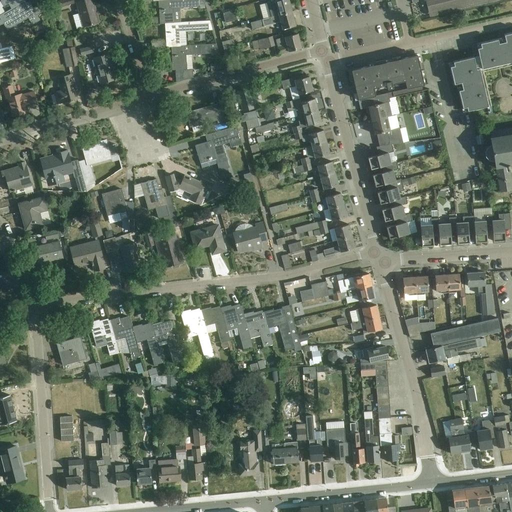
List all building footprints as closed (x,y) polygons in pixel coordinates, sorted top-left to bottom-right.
[(40,20),(37,15),(42,12),(38,5),(33,8),(29,1),(26,3),(23,0),(1,0),(4,6),(11,2),(14,7),(0,15),(0,25),(3,23),(7,30),(28,18),(32,24),(40,20)] [(77,29),(83,27),(99,22),(93,0),(84,0),(76,2),(80,14),(73,15),(77,29)] [(161,0),(154,0),(154,1),(159,1),(160,23),(173,23),(173,22),(172,8),(180,8),(199,7),(199,4),(205,4),(203,0),(161,0)] [(270,18),(292,11),(288,0),(277,0),(265,3),(270,18)] [(497,0),(425,0),(430,16),(497,0)] [(235,10),(223,13),(226,22),(237,19),(235,10)] [(283,29),(286,28),(296,26),(292,11),(270,18),(262,20),(251,23),(252,29),(264,26),(264,27),(281,22),(283,29)] [(173,23),(160,23),(160,24),(165,24),(167,47),(172,46),(180,46),(180,45),(179,32),(212,30),(209,21),(181,22),(173,22),(173,23)] [(482,69),(483,69),(495,67),(511,63),(511,32),(504,34),(506,41),(499,43),(498,39),(480,43),(481,47),(477,48),(479,56),(482,68),(482,69)] [(298,33),(288,36),(276,39),(278,47),(277,47),(279,54),(289,51),(289,52),(302,48),(298,33)] [(50,44),(57,42),(54,36),(48,38),(50,44)] [(275,45),(272,36),(258,40),(258,41),(254,42),(256,49),(260,48),(260,49),(275,45)] [(180,46),(172,46),(173,70),(176,70),(176,82),(193,78),(193,69),(187,69),(186,55),(212,53),(212,55),(219,55),(220,55),(219,52),(216,43),(206,44),(180,45),(180,46)] [(93,51),(92,45),(79,49),(81,55),(93,51)] [(0,61),(15,57),(12,46),(0,49),(0,61)] [(77,64),(74,47),(67,48),(71,65),(77,64)] [(36,53),(28,54),(29,62),(37,61),(36,53)] [(108,54),(99,57),(94,58),(98,74),(101,83),(102,83),(104,89),(110,87),(109,81),(116,79),(108,54)] [(358,100),(369,97),(389,93),(392,92),(421,85),(424,85),(417,55),(351,70),(358,100)] [(482,69),(482,68),(479,56),(453,61),(454,65),(450,66),(454,84),(461,82),(463,89),(458,90),(463,108),(467,107),(468,110),(490,105),(483,69),(482,69)] [(221,61),(215,63),(217,71),(223,69),(221,61)] [(55,92),(55,94),(58,104),(78,99),(75,89),(71,74),(57,78),(61,91),(55,92)] [(295,77),(285,80),(281,81),(283,90),(297,86),(299,94),(313,91),(309,76),(296,80),(295,77)] [(37,102),(34,92),(34,91),(21,94),(21,93),(16,95),(13,84),(3,87),(6,98),(8,97),(10,106),(13,116),(24,113),(22,106),(37,102)] [(392,92),(393,97),(401,95),(423,91),(423,90),(421,85),(392,92)] [(241,92),(245,111),(256,109),(252,89),(241,92)] [(368,107),(371,120),(391,115),(388,102),(391,101),(389,93),(369,97),(371,106),(368,107)] [(315,99),(305,101),(301,102),(300,98),(285,102),(290,118),(297,116),(304,114),(318,110),(315,99)] [(193,132),(203,129),(202,125),(217,120),(218,123),(225,121),(220,103),(186,112),(189,121),(190,121),(193,132)] [(266,120),(275,117),(272,108),(263,112),(266,120)] [(321,122),(318,110),(304,114),(297,116),(299,122),(300,125),(292,128),(294,134),(302,132),(301,128),(307,126),(321,122)] [(391,115),(371,120),(374,134),(387,131),(389,138),(388,138),(390,145),(392,144),(400,143),(398,137),(402,136),(400,128),(399,128),(396,114),(391,115)] [(248,120),(246,121),(248,129),(259,126),(258,118),(248,120)] [(267,125),(255,128),(257,134),(275,129),(273,122),(267,124),(267,125)] [(219,171),(229,168),(230,167),(223,144),(229,142),(231,147),(242,144),(237,126),(211,134),(213,140),(195,145),(202,168),(217,163),(219,171)] [(511,127),(490,131),(491,138),(490,138),(491,145),(487,147),(485,151),(486,156),(489,160),(494,160),(495,167),(496,167),(500,192),(511,189),(511,184),(510,171),(511,170),(511,127)] [(324,130),(309,134),(303,135),(302,132),(294,134),(296,140),(302,138),(303,141),(303,142),(304,142),(305,142),(311,140),(312,146),(327,142),(324,130)] [(86,159),(79,161),(82,171),(83,175),(83,178),(86,190),(87,192),(95,186),(94,184),(96,183),(90,164),(102,161),(111,158),(111,156),(118,154),(116,144),(109,146),(108,144),(107,144),(106,140),(96,143),(96,145),(90,147),(90,146),(83,148),(86,159)] [(441,140),(432,142),(434,150),(443,148),(441,140)] [(315,157),(320,156),(330,154),(327,142),(312,146),(315,157)] [(257,144),(252,145),(250,146),(252,153),(259,151),(257,144)] [(394,152),(392,144),(390,145),(377,147),(376,147),(377,147),(379,147),(381,154),(368,158),(371,169),(384,166),(397,162),(391,163),(388,153),(394,152)] [(55,156),(41,160),(44,169),(45,174),(48,185),(64,181),(62,173),(72,170),(74,178),(83,175),(82,171),(79,161),(78,160),(71,162),(70,160),(68,150),(54,154),(55,156)] [(260,153),(253,155),(254,161),(262,159),(260,153)] [(303,165),(310,162),(309,156),(301,158),(303,165)] [(10,191),(20,189),(32,186),(25,161),(18,163),(19,167),(2,172),(4,179),(7,179),(10,191)] [(321,177),(335,173),(332,161),(317,165),(321,177)] [(312,170),(310,162),(303,165),(295,167),(296,174),(312,170)] [(398,169),(397,162),(384,166),(385,172),(373,175),(376,187),(388,183),(401,180),(401,179),(395,181),(393,170),(398,169)] [(276,174),(279,184),(285,181),(282,172),(276,174)] [(254,185),(250,173),(243,175),(247,188),(254,185)] [(338,185),(335,173),(321,177),(324,189),(338,185)] [(173,175),(166,176),(168,186),(170,190),(181,187),(179,192),(191,198),(190,198),(200,203),(206,189),(209,190),(212,183),(202,179),(200,182),(185,176),(183,182),(180,181),(175,183),(173,175)] [(414,176),(407,179),(408,183),(409,185),(416,183),(414,176)] [(148,209),(155,207),(159,218),(164,217),(165,222),(177,218),(173,205),(167,207),(162,189),(158,190),(157,187),(159,186),(157,179),(141,183),(148,209)] [(380,204),(393,201),(406,197),(406,196),(400,198),(398,192),(404,190),(403,185),(401,180),(388,183),(390,189),(377,192),(380,204)] [(469,182),(461,184),(463,192),(471,190),(469,182)] [(224,185),(221,192),(228,195),(231,188),(224,185)] [(102,194),(105,204),(108,215),(127,210),(121,189),(102,194)] [(329,209),(344,205),(340,193),(326,197),(329,209)] [(321,201),(319,194),(311,197),(313,203),(321,201)] [(29,201),(19,203),(26,230),(36,227),(43,225),(51,223),(48,209),(44,196),(29,201)] [(260,204),(257,196),(249,199),(251,206),(260,204)] [(408,204),(406,197),(393,201),(394,206),(382,210),(385,221),(397,218),(411,214),(410,214),(405,215),(402,205),(408,204)] [(268,206),(269,213),(286,210),(285,203),(268,206)] [(347,217),(344,205),(329,209),(332,220),(347,217)] [(492,221),(492,228),(493,241),(505,240),(504,227),(510,227),(510,229),(511,229),(510,219),(510,213),(498,214),(499,220),(492,221)] [(412,221),(411,214),(397,218),(399,224),(386,227),(389,239),(409,233),(406,222),(412,221)] [(492,221),(492,215),(485,215),(485,221),(475,222),(474,222),(475,229),(475,242),(487,242),(486,228),(492,228),(492,221)] [(148,216),(135,220),(138,230),(151,226),(148,216)] [(474,222),(475,222),(474,216),(463,217),(463,223),(457,223),(456,223),(457,230),(458,244),(469,243),(469,230),(475,229),(474,222)] [(456,223),(457,223),(456,217),(449,218),(449,223),(439,224),(439,232),(440,245),(452,244),(451,231),(457,230),(456,223)] [(439,224),(438,218),(431,219),(432,225),(420,226),(421,236),(422,246),(434,245),(433,232),(439,232),(439,224)] [(174,220),(175,227),(182,225),(180,219),(174,220)] [(101,234),(97,220),(90,222),(94,236),(101,234)] [(326,220),(318,222),(320,228),(328,226),(326,220)] [(233,232),(236,242),(238,252),(253,248),(254,250),(262,248),(261,241),(267,240),(262,221),(255,223),(256,226),(233,232)] [(190,231),(193,239),(195,249),(210,245),(213,254),(225,251),(218,223),(190,231)] [(337,240),(352,236),(349,224),(334,228),(337,240)] [(329,232),(328,226),(320,228),(321,235),(329,232)] [(149,227),(142,229),(147,246),(154,244),(149,227)] [(63,228),(57,230),(45,232),(47,239),(64,235),(63,230),(63,228)] [(105,231),(106,238),(113,237),(111,230),(105,231)] [(155,239),(158,248),(160,258),(163,257),(165,267),(170,266),(171,267),(172,266),(173,268),(178,267),(179,265),(179,263),(183,262),(181,254),(178,255),(177,252),(180,251),(175,233),(155,239)] [(352,236),(337,240),(339,246),(333,247),(323,250),(324,253),(316,255),(315,250),(309,251),(312,262),(335,255),(335,253),(355,248),(352,236)] [(119,249),(115,238),(115,237),(103,241),(107,253),(119,249)] [(71,247),(73,257),(76,267),(91,262),(92,265),(93,265),(95,271),(104,268),(102,260),(103,260),(98,240),(71,247)] [(37,256),(34,256),(36,263),(38,262),(38,263),(40,263),(42,269),(52,267),(51,260),(63,258),(61,248),(59,242),(45,245),(35,247),(37,256)] [(121,246),(125,262),(128,272),(143,268),(135,242),(121,246)] [(288,245),(290,252),(302,249),(300,242),(288,245)] [(288,254),(281,256),(285,268),(292,267),(288,254)] [(484,314),(494,314),(493,300),(492,300),(492,294),(491,284),(485,285),(484,272),(467,273),(468,286),(479,285),(479,293),(483,292),(484,314)] [(338,281),(341,292),(372,285),(369,274),(338,281)] [(459,274),(447,275),(448,292),(456,291),(456,289),(460,289),(459,274)] [(441,292),(448,292),(447,275),(435,275),(436,290),(441,290),(441,292)] [(428,291),(428,286),(427,276),(415,277),(416,295),(425,294),(425,291),(428,291)] [(417,299),(416,295),(415,277),(403,278),(404,293),(405,300),(417,299)] [(314,298),(325,296),(333,294),(332,289),(328,290),(326,281),(311,285),(314,298)] [(374,297),(372,285),(341,292),(333,294),(334,301),(343,299),(343,298),(357,295),(359,301),(374,297)] [(293,294),(287,296),(289,304),(296,302),(293,294)] [(250,338),(251,338),(249,330),(248,330),(244,314),(242,305),(232,308),(231,305),(221,308),(226,325),(228,331),(238,328),(244,350),(253,347),(250,338)] [(274,309),(264,312),(269,328),(279,325),(286,351),(295,348),(295,351),(302,349),(300,342),(298,336),(292,314),(290,305),(282,307),(283,310),(274,312),(274,309)] [(376,305),(367,307),(356,309),(359,321),(379,317),(376,305)] [(208,333),(218,331),(221,342),(223,349),(229,347),(227,340),(230,340),(228,331),(226,325),(221,308),(211,310),(211,307),(200,310),(205,326),(206,325),(208,333)] [(215,360),(212,348),(208,333),(206,325),(205,326),(200,310),(191,312),(191,309),(181,312),(183,322),(186,330),(188,337),(198,334),(202,350),(206,363),(215,360)] [(355,309),(349,310),(351,321),(357,320),(355,309)] [(269,328),(264,312),(254,314),(253,311),(244,314),(248,330),(249,330),(251,338),(261,336),(264,347),(274,345),(269,328)] [(120,317),(110,320),(114,336),(115,336),(124,333),(131,359),(141,356),(138,342),(137,343),(132,326),(133,326),(130,318),(120,320),(120,317)] [(346,317),(337,319),(338,326),(347,323),(346,317)] [(379,317),(359,321),(359,322),(351,323),(352,330),(362,328),(364,333),(382,329),(379,317)] [(497,318),(442,331),(432,333),(435,346),(445,344),(500,331),(497,318)] [(89,322),(92,332),(94,339),(105,336),(110,355),(120,353),(115,336),(114,336),(110,320),(100,323),(99,320),(89,322)] [(162,321),(152,324),(157,342),(158,341),(167,339),(168,344),(169,343),(174,363),(188,359),(185,345),(182,335),(177,337),(173,322),(163,324),(162,321)] [(419,323),(407,326),(410,337),(420,335),(419,323)] [(142,324),(133,326),(132,326),(137,343),(138,342),(147,340),(154,365),(164,363),(158,341),(157,342),(152,324),(143,327),(142,324)] [(307,334),(298,336),(300,342),(308,340),(307,334)] [(363,335),(354,337),(354,336),(349,337),(350,344),(365,341),(363,335)] [(63,365),(87,358),(81,337),(57,344),(63,365)] [(436,347),(426,349),(429,362),(438,360),(439,361),(444,360),(451,358),(450,350),(456,349),(456,353),(458,353),(457,351),(477,347),(475,338),(442,346),(436,347)] [(373,347),(363,350),(362,350),(364,357),(369,356),(370,362),(379,360),(388,358),(386,346),(373,349),(373,347)] [(322,361),(320,351),(312,352),(313,363),(322,361)] [(473,353),(458,356),(459,363),(470,361),(470,362),(474,361),(474,356),(473,353)] [(257,360),(259,370),(265,369),(263,359),(257,360)] [(375,375),(375,374),(375,368),(374,362),(360,363),(361,376),(375,375)] [(101,379),(98,370),(96,363),(89,365),(91,372),(88,373),(90,380),(101,379)] [(119,364),(113,366),(116,375),(122,374),(119,364)] [(217,366),(219,372),(226,371),(225,365),(224,365),(224,364),(217,366)] [(432,376),(445,374),(443,366),(431,368),(432,376)] [(489,390),(492,390),(491,385),(497,384),(495,370),(490,371),(491,374),(486,374),(489,390)] [(165,375),(152,376),(153,385),(166,384),(165,375)] [(175,377),(167,377),(167,389),(175,389),(175,377)] [(465,399),(465,390),(451,390),(451,400),(465,399)] [(0,425),(17,421),(10,395),(0,397),(0,425)] [(323,460),(322,450),(322,445),(317,445),(317,440),(315,440),(313,415),(306,416),(307,440),(309,440),(309,451),(310,461),(323,460)] [(494,417),(494,419),(497,437),(499,447),(510,445),(505,416),(494,417)] [(392,436),(391,417),(378,418),(380,434),(381,446),(385,446),(385,451),(386,461),(398,460),(398,452),(400,452),(399,444),(398,435),(392,436)] [(221,418),(220,425),(228,426),(229,419),(221,418)] [(459,419),(455,419),(461,452),(471,451),(470,445),(477,444),(475,434),(474,431),(468,433),(468,435),(466,435),(462,418),(459,419)] [(380,461),(379,451),(378,436),(373,436),(372,419),(364,419),(367,462),(380,461)] [(450,428),(444,429),(446,437),(452,436),(452,437),(448,437),(451,453),(461,452),(455,419),(449,421),(450,428)] [(491,438),(497,437),(494,419),(482,421),(483,430),(476,431),(480,450),(492,448),(491,438)] [(356,423),(350,424),(351,433),(352,441),(352,442),(353,455),(353,456),(354,466),(359,466),(358,463),(365,463),(364,453),(364,448),(360,449),(359,433),(355,433),(355,431),(356,431),(356,423)] [(305,424),(296,424),(297,440),(306,440),(305,424)] [(412,426),(402,427),(403,435),(413,434),(412,426)] [(205,444),(205,439),(204,427),(193,428),(194,446),(205,444)] [(344,428),(326,429),(327,440),(327,446),(330,446),(330,450),(334,450),(335,459),(345,458),(345,456),(353,455),(352,442),(345,442),(344,428)] [(262,451),(262,445),(261,430),(253,430),(253,440),(240,441),(240,451),(244,451),(245,458),(243,458),(243,464),(239,464),(240,475),(259,474),(258,462),(256,463),(256,452),(262,451)] [(116,431),(110,432),(111,445),(123,444),(122,432),(116,433),(116,431)] [(285,448),(286,463),(299,462),(297,442),(284,443),(285,448)] [(187,468),(186,458),(185,443),(180,443),(181,447),(178,447),(179,453),(176,453),(177,459),(158,460),(159,467),(160,482),(177,480),(177,475),(180,475),(179,468),(187,468)] [(273,464),(286,463),(285,448),(284,443),(281,443),(271,444),(273,464)] [(0,450),(0,455),(5,473),(7,483),(25,478),(16,446),(0,450)] [(201,463),(200,454),(200,448),(193,449),(193,455),(194,463),(188,464),(190,479),(202,478),(201,470),(203,470),(203,463),(201,463)] [(82,488),(81,479),(80,469),(83,469),(82,460),(79,460),(69,461),(69,470),(72,469),(73,477),(66,478),(67,490),(82,488)] [(90,467),(91,478),(92,488),(108,486),(106,465),(104,466),(104,460),(90,461),(90,467)] [(137,468),(137,474),(138,484),(151,483),(151,475),(157,474),(155,460),(150,460),(150,467),(137,468)] [(129,472),(129,465),(115,466),(116,485),(130,484),(130,480),(133,479),(132,472),(129,472)] [(510,511),(506,484),(489,486),(491,503),(499,502),(501,511),(503,511),(502,511),(510,511)] [(492,511),(491,503),(489,486),(476,487),(479,511),(492,511)] [(479,511),(476,487),(464,489),(466,511),(479,511)] [(466,511),(464,489),(452,490),(453,500),(447,501),(448,511),(466,511)] [(387,511),(386,498),(376,499),(377,511),(387,511)] [(377,511),(376,499),(364,501),(364,511),(377,511)] [(364,511),(364,501),(352,502),(353,511),(364,511)] [(353,511),(352,502),(342,503),(342,511),(353,511)] [(342,511),(342,503),(332,504),(333,511),(342,511)]
